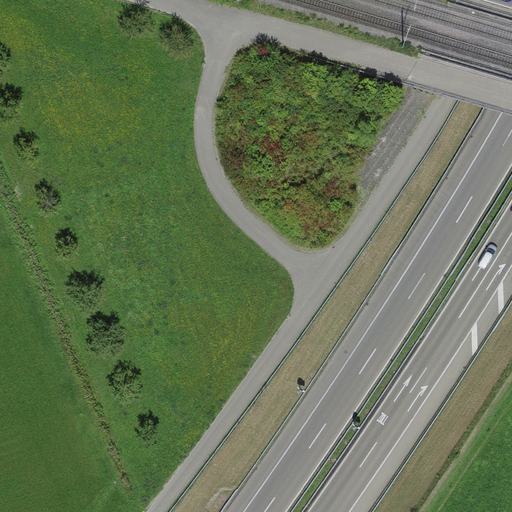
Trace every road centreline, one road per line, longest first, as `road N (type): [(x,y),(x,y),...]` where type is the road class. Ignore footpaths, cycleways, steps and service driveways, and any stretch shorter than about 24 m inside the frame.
road 1 (motorway): [(511,132),(265,511)]
road 2 (track): [(160,0),(511,98)]
road 3 (track): [(322,285),(509,0)]
road 4 (motorway): [(331,511),(511,236)]
road 5 (track): [(322,285),(225,197),(207,158),(204,112),(229,17)]
road 6 (track): [(158,511),(322,285)]
